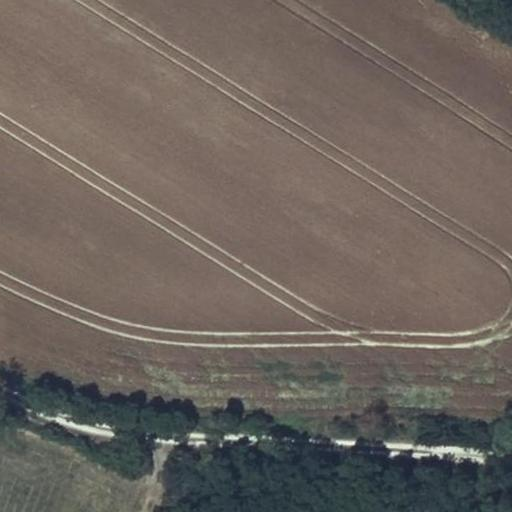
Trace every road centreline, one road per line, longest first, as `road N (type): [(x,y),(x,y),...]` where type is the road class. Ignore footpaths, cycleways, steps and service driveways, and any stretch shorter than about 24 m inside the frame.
road 1 (track): [(511,461),(171,441)]
road 2 (track): [(171,441),(86,425),(0,391)]
